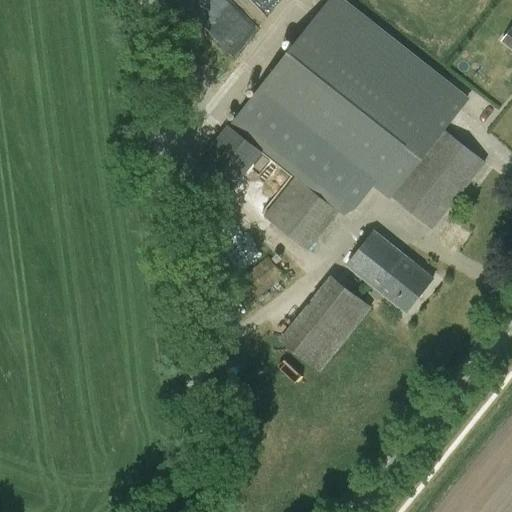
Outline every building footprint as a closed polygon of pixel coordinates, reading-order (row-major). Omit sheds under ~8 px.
[(390,195),(432,229),(485,163),(446,131),(461,110),(470,98),(448,82),(344,0),(328,0),(255,93),(232,122),(348,215),(375,182),(390,195)] [(511,26),(501,41),(511,50),(511,26)] [(232,191),(264,151),(229,124),(198,163),(232,191)] [(264,215),(308,251),(340,211),(296,176),(264,215)] [(348,265),(406,312),(432,281),(373,233),(348,265)] [(230,285),(246,306),(284,277),(268,256),(230,285)] [(330,276),(280,340),(321,372),(373,308),(330,276)]
